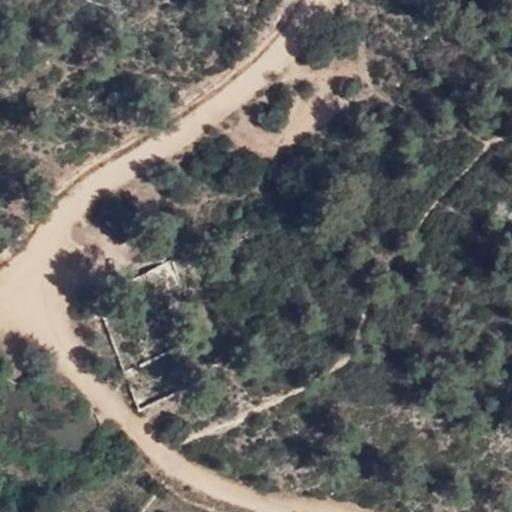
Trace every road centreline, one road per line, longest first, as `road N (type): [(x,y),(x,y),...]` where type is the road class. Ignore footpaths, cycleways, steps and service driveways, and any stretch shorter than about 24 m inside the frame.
road 1 (track): [(314,0),(285,64),(113,159),(0,279)]
road 2 (track): [(308,511),(225,492),(156,450),(0,302)]
